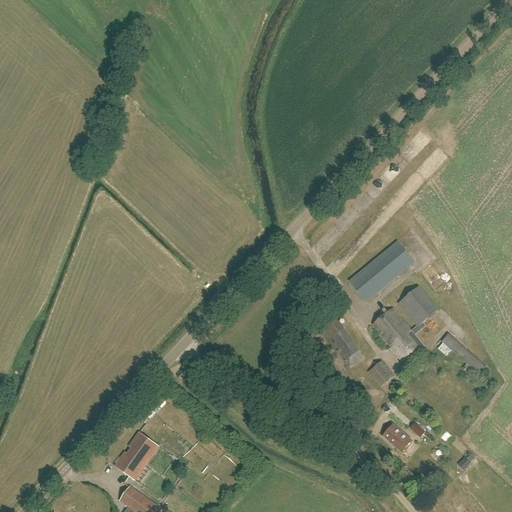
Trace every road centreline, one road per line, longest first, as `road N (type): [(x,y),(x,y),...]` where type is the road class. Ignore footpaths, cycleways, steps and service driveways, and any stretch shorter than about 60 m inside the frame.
road 1 (unclassified): [(510,0),(181,347)]
road 2 (unclassified): [(411,511),(365,466),(257,408),(181,347)]
road 3 (unclassified): [(23,511),(181,347)]
